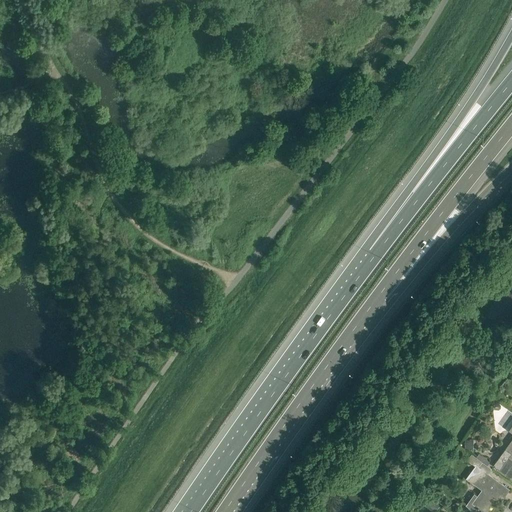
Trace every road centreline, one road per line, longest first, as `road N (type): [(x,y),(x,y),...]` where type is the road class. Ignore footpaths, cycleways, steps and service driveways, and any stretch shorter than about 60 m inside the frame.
road 1 (motorway): [(511,30),(470,106),(379,227),(356,280)]
road 2 (motorway): [(356,280),(191,511)]
road 3 (motorway): [(225,511),(377,297)]
road 4 (motorway): [(511,83),(356,280)]
road 5 (motorway): [(377,297),(511,126)]
road 6 (track): [(155,244),(126,213),(60,83)]
road 7 (motorway): [(377,297),(511,168)]
